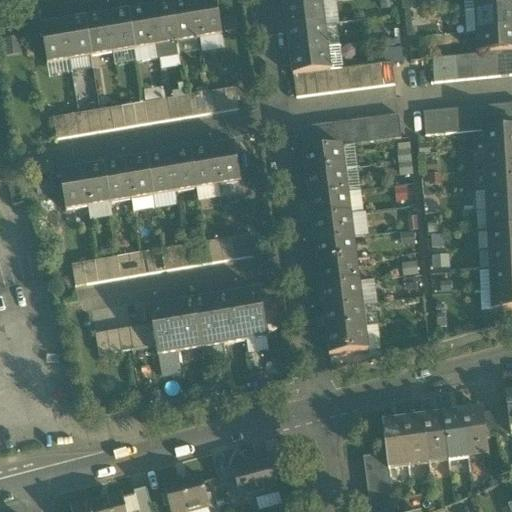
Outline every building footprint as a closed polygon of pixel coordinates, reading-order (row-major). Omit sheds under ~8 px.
[(216,0),(212,0),(194,3),(200,41),(222,37),(216,0)] [(283,0),(284,9),(322,5),(321,0),(283,0)] [(392,0),(379,0),(381,12),(394,11),(392,0)] [(464,0),(465,15),(477,14),(476,0),(464,0)] [(511,0),(476,0),(477,14),(511,12),(511,0)] [(178,44),(200,41),(194,3),(172,7),(178,44)] [(325,27),(337,26),(339,26),(336,3),(322,5),(325,27)] [(284,9),(287,32),(325,27),(322,5),(284,9)] [(157,48),(178,44),(172,7),(150,10),(157,48)] [(135,52),(157,48),(150,10),(129,14),(135,52)] [(511,12),(477,14),(478,34),(511,32),(511,12)] [(107,18),(113,55),(135,52),(129,14),(107,18)] [(477,14),(465,15),(464,15),(465,35),(478,34),(477,14)] [(91,59),(113,55),(107,18),(85,21),(91,59)] [(64,25),(70,62),(91,59),(85,21),(64,25)] [(47,66),(70,62),(64,25),(41,29),(47,66)] [(337,26),(325,27),(328,50),(340,48),(337,26)] [(287,32),(290,55),(328,50),(325,27),(287,32)] [(511,53),(511,32),(478,34),(479,55),(487,55),(497,54),(508,54),(511,53)] [(222,37),(200,41),(202,55),(225,51),(222,37)] [(20,56),(19,38),(4,39),(5,57),(20,56)] [(180,57),(178,44),(157,48),(159,61),(160,61),(179,58),(180,57)] [(135,52),(137,63),(137,65),(159,61),(157,48),(135,52)] [(340,48),(328,50),(331,73),(337,72),(343,72),(340,48)] [(326,74),(331,73),(328,50),(290,55),(293,78),(305,76),(316,75),(326,74)] [(384,53),(386,67),(392,66),(393,66),(402,65),(401,50),(384,53)] [(137,63),(135,52),(113,55),(115,67),(137,63)] [(488,81),(499,80),(497,54),(487,55),(488,81)] [(499,80),(510,79),(508,54),(497,54),(499,80)] [(477,82),(488,81),(487,55),(479,55),(480,57),(476,58),(477,82)] [(179,58),(160,61),(162,72),(181,68),(179,58)] [(467,83),(477,82),(476,58),(465,59),(467,83)] [(93,71),(91,59),(70,62),(72,74),(93,71)] [(456,84),(467,83),(465,59),(455,60),(456,84)] [(445,85),(456,84),(455,60),(444,61),(445,85)] [(434,86),(445,85),(444,61),(433,62),(434,86)] [(49,78),(72,74),(70,62),(47,66),(49,78)] [(386,67),(380,67),(383,89),(395,88),(392,66),(386,67)] [(372,90),(383,89),(380,67),(370,69),(372,90)] [(362,92),(372,90),(370,69),(359,70),(362,92)] [(351,93),(362,92),(359,70),(348,71),(351,93)] [(340,95),(351,93),(348,71),(343,72),(337,72),(340,95)] [(329,96),(340,95),(337,72),(331,73),(326,74),(329,96)] [(319,97),(329,96),(326,74),(316,75),(319,97)] [(308,99),(319,97),(316,75),(305,76),(308,99)] [(296,100),(308,99),(305,76),(293,78),(296,100)] [(144,92),(146,104),(165,101),(163,89),(144,92)] [(235,89),(212,93),(216,115),(239,111),(235,89)] [(193,119),(216,115),(212,93),(190,97),(193,119)] [(170,123),(193,119),(190,97),(187,97),(167,101),(170,123)] [(148,126),(170,123),(167,101),(165,101),(146,104),(144,104),(148,126)] [(125,130),(148,126),(144,104),(143,105),(122,108),(121,108),(125,130)] [(502,132),(511,131),(511,119),(511,106),(500,107),(502,132)] [(491,133),(502,132),(500,107),(490,108),(491,133)] [(102,134),(125,130),(121,108),(100,112),(98,112),(102,134)] [(484,133),(491,133),(490,108),(479,110),(480,134),(484,133)] [(469,135),(480,134),(479,110),(468,111),(469,135)] [(458,136),(469,135),(468,111),(457,112),(458,136)] [(79,138),(102,134),(98,112),(78,115),(76,116),(79,138)] [(447,137),(458,136),(457,112),(446,113),(447,137)] [(437,138),(447,137),(446,113),(435,114),(437,138)] [(426,139),(437,138),(435,114),(424,115),(426,139)] [(56,142),(79,138),(76,116),(53,120),(56,142)] [(399,117),(387,119),(390,143),(402,141),(399,117)] [(379,144),(390,143),(387,119),(376,120),(379,144)] [(369,145),(379,144),(376,120),(365,122),(369,145)] [(358,147),(369,145),(365,122),(355,123),(358,147)] [(355,147),(358,147),(355,123),(344,124),(347,148),(355,147)] [(343,149),(347,148),(344,124),(333,126),(336,150),(343,149)] [(325,151),(336,150),(333,126),(322,127),(325,151)] [(315,152),(325,151),(322,127),(312,128),(315,152)] [(303,154),(315,152),(312,128),(300,130),(303,154)] [(484,133),(485,154),(511,152),(511,131),(502,132),(491,133),(484,133)] [(235,146),(212,150),(219,188),(241,184),(235,146)] [(343,149),(346,172),(358,171),(355,147),(347,148),(343,149)] [(306,177),(346,172),(343,149),(303,154),(306,177)] [(197,191),(219,188),(212,150),(191,154),(197,191)] [(397,153),(398,165),(411,164),(410,152),(397,153)] [(511,172),(511,152),(485,154),(486,174),(511,172)] [(175,195),(197,191),(191,154),(169,157),(175,195)] [(154,198),(175,195),(169,157),(147,161),(154,198)] [(132,202),(154,198),(147,161),(126,164),(132,202)] [(110,206),(132,202),(126,164),(104,168),(110,206)] [(400,179),(412,178),(411,164),(398,165),(400,179)] [(88,209),(110,206),(104,168),(82,172),(88,209)] [(358,171),(346,172),(349,195),(361,193),(358,171)] [(66,213),(88,209),(82,172),(60,175),(66,213)] [(309,200),(349,195),(346,172),(306,177),(309,200)] [(511,192),(511,172),(486,174),(487,193),(511,192)] [(54,178),(34,182),(37,197),(57,193),(54,178)] [(7,185),(13,207),(24,204),(18,182),(7,185)] [(219,188),(220,198),(243,195),(241,184),(219,188)] [(219,188),(197,191),(199,203),(221,200),(220,198),(219,188)] [(511,212),(511,192),(487,193),(488,213),(511,212)] [(364,216),(361,193),(349,195),(352,217),(364,216)] [(476,214),(488,213),(487,193),(475,194),(476,214)] [(309,200),(312,222),(352,217),(349,195),(309,200)] [(110,206),(88,209),(91,223),(112,219),(110,206)] [(511,232),(511,212),(488,213),(489,233),(511,232)] [(488,213),(476,214),(477,234),(489,233),(488,213)] [(366,216),(364,216),(352,217),(354,240),(369,238),(366,216)] [(312,222),(315,245),(354,240),(352,217),(312,222)] [(511,252),(511,232),(489,233),(490,253),(511,252)] [(489,233),(477,234),(478,254),(490,253),(489,233)] [(254,237),(232,240),(235,262),(258,259),(254,237)] [(212,266),(235,262),(232,240),(209,244),(212,266)] [(315,245),(318,268),(357,263),(354,240),(315,245)] [(190,270),(212,266),(209,244),(186,248),(190,270)] [(167,274),(190,270),(186,248),(163,252),(167,274)] [(155,276),(167,274),(163,252),(152,254),(155,276)] [(511,272),(511,252),(490,253),(491,273),(511,272)] [(490,253),(478,254),(479,274),(491,273),(490,253)] [(144,278),(155,276),(152,254),(140,256),(144,278)] [(121,281),(144,278),(140,256),(118,259),(121,281)] [(449,257),(431,258),(432,272),(450,271),(449,257)] [(98,285),(121,281),(118,259),(95,263),(98,285)] [(76,289),(98,285),(95,263),(72,267),(76,289)] [(318,268),(321,290),(360,285),(357,263),(318,268)] [(417,264),(401,265),(403,280),(419,278),(417,264)] [(511,292),(511,272),(491,273),(492,293),(511,292)] [(491,273),(479,274),(480,294),(492,293),(491,273)] [(363,308),(376,306),(378,306),(375,283),(360,285),(363,308)] [(321,290),(323,313),(363,308),(360,285),(321,290)] [(156,348),(157,358),(181,354),(184,353),(199,351),(246,343),(268,339),(260,292),(149,310),(152,326),(156,348)] [(511,312),(511,292),(492,293),(493,314),(511,312)] [(492,293),(480,294),(481,314),(493,314),(492,293)] [(366,330),(379,329),(376,306),(363,308),(366,330)] [(445,306),(434,307),(437,331),(447,330),(445,306)] [(323,313),(326,335),(366,330),(363,308),(323,313)] [(95,336),(99,358),(156,348),(152,326),(95,336)] [(379,329),(366,330),(369,354),(382,352),(379,329)] [(369,354),(366,330),(326,335),(329,359),(369,354)] [(268,339),(246,343),(248,356),(270,352),(268,339)] [(199,351),(184,353),(186,365),(201,363),(199,351)] [(183,366),(181,354),(157,358),(159,370),(183,366)] [(257,369),(240,373),(244,387),(261,382),(257,369)] [(215,380),(197,385),(201,399),(219,394),(215,380)] [(160,392),(146,396),(150,411),(165,407),(160,392)] [(483,412),(463,414),(469,463),(490,461),(487,440),(484,416),(483,412)] [(508,413),(496,414),(500,439),(511,437),(510,430),(508,413)] [(463,414),(443,417),(449,466),(469,463),(463,414)] [(487,440),(500,439),(496,414),(484,416),(487,440)] [(443,417),(423,419),(429,468),(449,466),(443,417)] [(423,419),(403,422),(409,471),(429,468),(423,419)] [(389,473),(409,471),(403,422),(383,424),(387,457),(389,473)] [(364,460),(369,495),(392,492),(389,473),(387,457),(364,460)] [(233,471),(241,503),(255,499),(279,493),(281,493),(273,461),(233,471)] [(164,490),(170,511),(196,511),(208,509),(209,508),(201,479),(164,490)] [(138,511),(152,511),(147,491),(134,494),(135,498),(138,511)] [(369,495),(369,504),(393,502),(392,492),(369,495)] [(266,511),(283,508),(279,493),(255,499),(258,511),(266,511)] [(138,511),(135,498),(121,502),(124,511),(138,511)] [(124,511),(121,502),(121,500),(76,511),(124,511)] [(394,511),(393,502),(369,504),(370,511),(394,511)]
